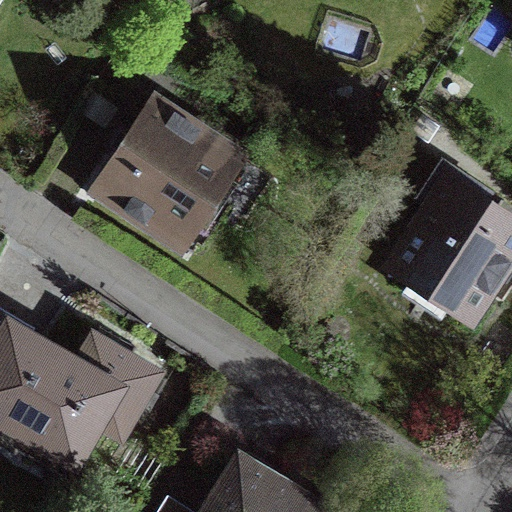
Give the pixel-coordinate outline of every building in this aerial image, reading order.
[(155,98),(95,188),(181,245),(241,155),(155,98)] [(391,263),(469,316),(497,274),(505,280),(511,269),(511,219),(475,195),(482,185),(442,159),(417,195),(431,205),(391,263)] [(78,365),(0,320),(0,414),(29,431),(19,448),(63,474),(95,418),(120,433),(155,373),(94,338),(78,365)] [(328,511),(241,457),(205,511),(328,511)] [(188,511),(167,499),(158,511),(188,511)]
